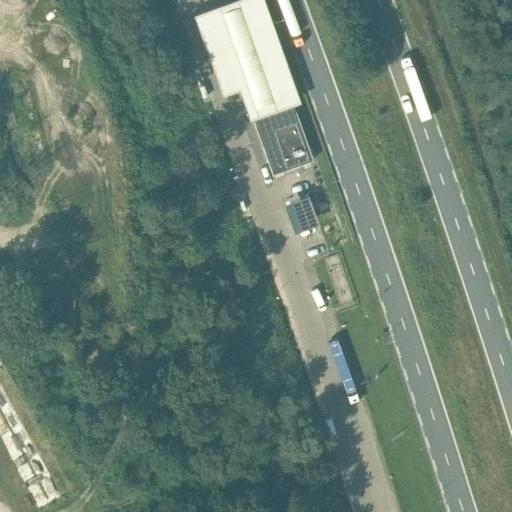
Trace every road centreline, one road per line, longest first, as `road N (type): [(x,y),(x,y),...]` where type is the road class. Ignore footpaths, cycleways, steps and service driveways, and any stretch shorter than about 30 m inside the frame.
road 1 (primary): [(287,0),(461,511)]
road 2 (primary): [(511,392),(378,0)]
